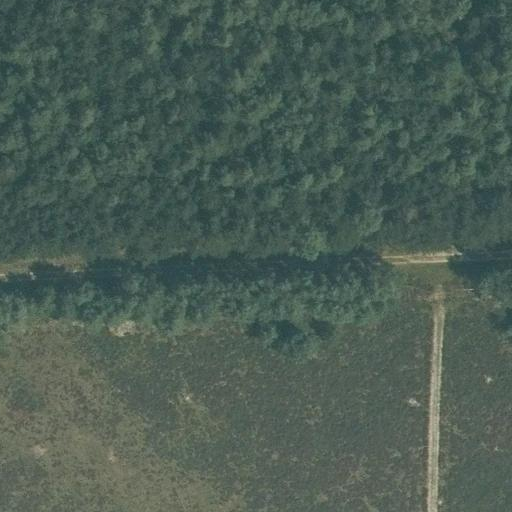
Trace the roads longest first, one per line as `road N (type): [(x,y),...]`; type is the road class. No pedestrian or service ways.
road 1 (track): [(459,252),(0,277)]
road 2 (track): [(432,511),(438,300),(441,275),(459,252)]
